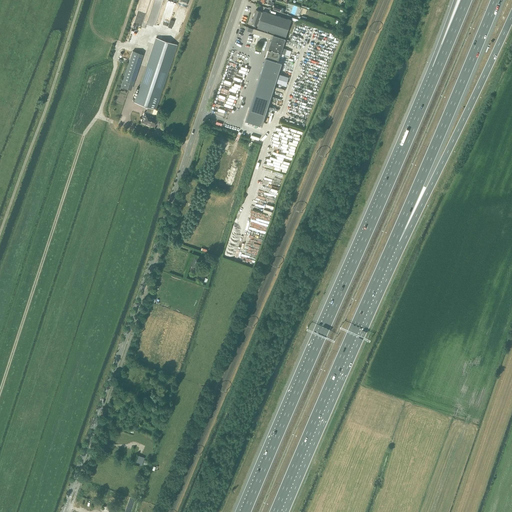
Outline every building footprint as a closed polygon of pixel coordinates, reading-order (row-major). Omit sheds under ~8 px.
[(259,25),(263,12),(256,10),(252,23),(259,25)] [(259,25),(258,28),(286,37),(291,20),(263,11),(263,12),(259,25)] [(286,39),(254,29),(253,33),(272,39),(263,68),(250,109),(261,113),(286,39)] [(120,86),(119,88),(120,89),(121,86),(130,89),(142,54),(133,51),(121,86),(120,86)] [(146,125),(150,126),(150,125),(154,127),(158,116),(152,114),(154,109),(155,109),(168,70),(147,63),(134,102),(149,107),(147,113),(144,112),(141,122),(146,124),(146,125)] [(138,456),(135,464),(142,466),(145,458),(138,456)]
